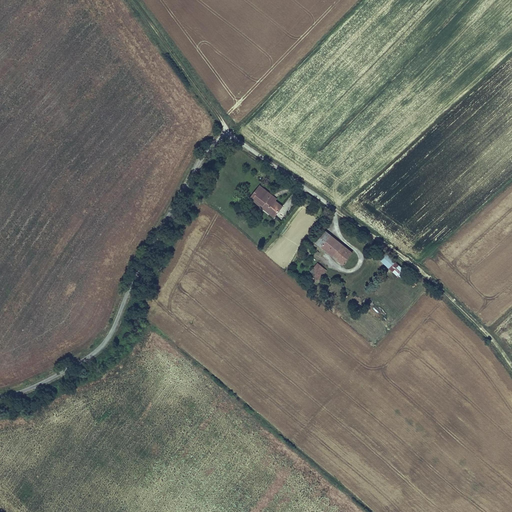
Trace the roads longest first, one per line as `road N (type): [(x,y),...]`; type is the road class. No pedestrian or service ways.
road 1 (unclassified): [(0,396),(99,350),(189,179),(227,129),(336,210)]
road 2 (track): [(336,210),(434,282),(511,362)]
road 3 (track): [(227,129),(132,0)]
